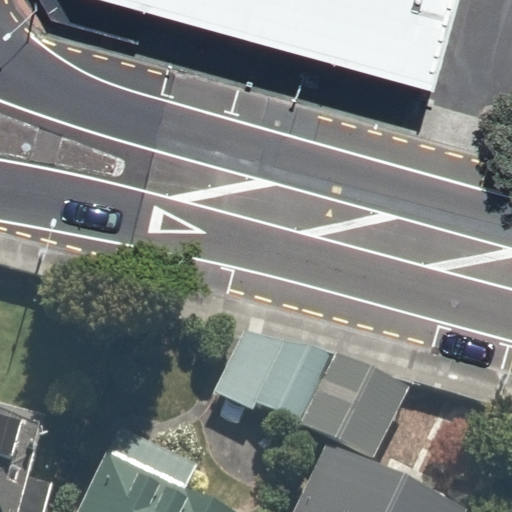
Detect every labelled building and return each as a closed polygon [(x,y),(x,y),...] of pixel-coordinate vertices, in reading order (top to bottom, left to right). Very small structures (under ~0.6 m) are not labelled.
[(147,0),(434,80),(455,0),(147,0)] [(305,427),(337,359),(255,321),(218,400),(256,418),(261,406),(305,427)] [(337,359),(305,427),(384,465),(416,397),(337,359)] [(0,511),(46,511),(69,428),(0,410),(0,511)] [(117,428),(79,511),(221,511),(202,503),(216,472),(117,428)] [(456,511),(332,451),(301,511),(456,511)]
